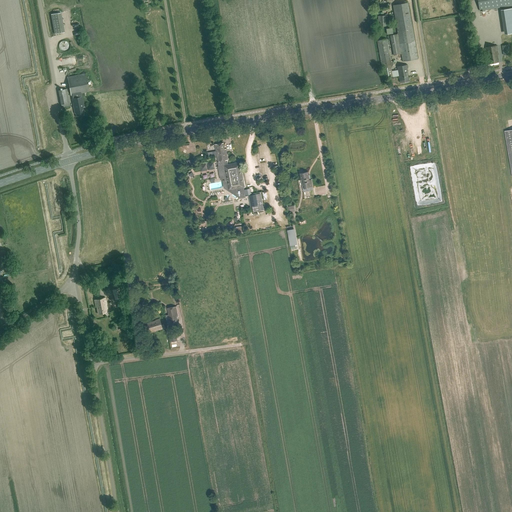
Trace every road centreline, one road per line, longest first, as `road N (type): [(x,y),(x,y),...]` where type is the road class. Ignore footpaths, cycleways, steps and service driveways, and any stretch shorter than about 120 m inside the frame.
road 1 (secondary): [(188,131),(511,74)]
road 2 (unclassified): [(116,511),(76,282)]
road 3 (unclassified): [(68,160),(38,0)]
road 4 (unclassified): [(188,131),(164,0)]
road 5 (secondary): [(68,160),(188,131)]
road 6 (unclassified): [(76,282),(78,219),(68,160)]
